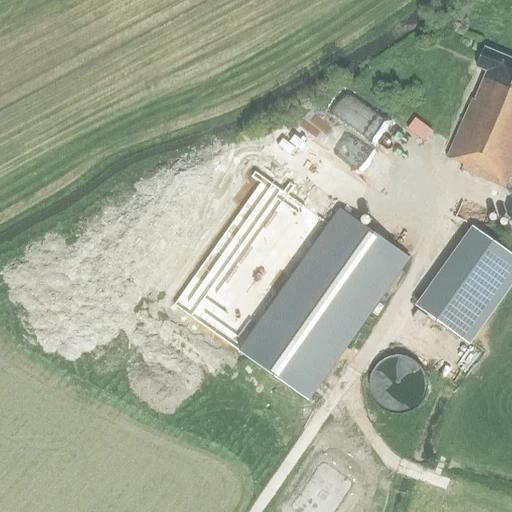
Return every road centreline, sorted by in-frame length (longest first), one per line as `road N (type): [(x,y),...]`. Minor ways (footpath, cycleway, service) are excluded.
road 1 (track): [(343,382),(255,511)]
road 2 (track): [(445,483),(387,457),(343,382)]
